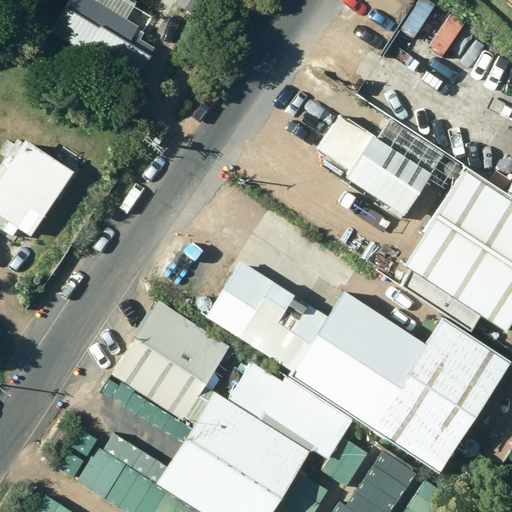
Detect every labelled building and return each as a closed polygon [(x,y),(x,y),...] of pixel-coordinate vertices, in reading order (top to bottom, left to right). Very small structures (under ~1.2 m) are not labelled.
[(70,0),(51,32),(135,83),(154,50),(140,42),(145,33),(138,29),(140,26),(154,16),(127,0),(99,0),(98,2),(93,0),(70,0)] [(194,16),(204,0),(177,0),(175,4),(194,16)] [(426,0),(413,0),(394,30),(410,40),(433,4),(426,0)] [(186,72),(198,81),(208,67),(195,58),(186,72)] [(385,148),(336,115),(313,150),(344,171),(338,179),(385,210),(381,216),(393,224),(440,154),(399,127),(385,148)] [(0,186),(0,228),(25,246),(71,178),(26,148),(0,186)] [(511,174),(499,194),(501,195),(509,200),(511,202),(511,174)] [(400,285),(501,350),(511,332),(511,217),(463,187),(400,285)] [(432,473),(504,365),(436,320),(418,347),(337,293),(320,319),(236,264),(201,317),(286,373),(278,384),(248,364),(222,402),(208,392),(201,402),(192,396),(224,348),(154,302),(105,375),(176,422),(178,418),(188,425),(149,483),(192,511),(263,511),(307,446),(311,449),(337,411),(432,473)] [(376,511),(406,467),(371,444),(326,511),(376,511)] [(319,511),(331,495),(300,475),(275,511),(319,511)]
